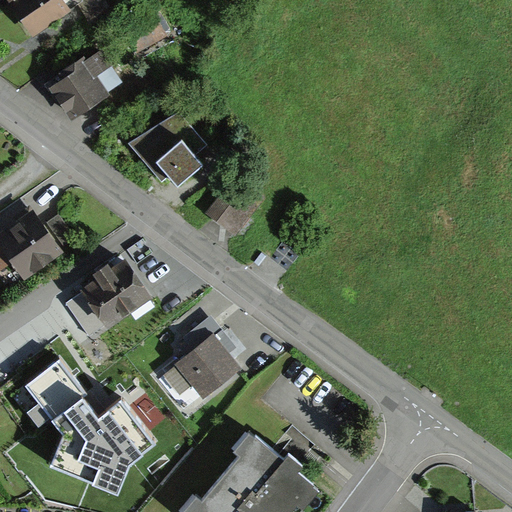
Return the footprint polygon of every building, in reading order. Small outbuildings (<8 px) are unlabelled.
[(6,0),(35,42),(73,16),(62,0),(6,0)] [(104,0),(83,0),(78,4),(93,27),(113,14),(104,0)] [(127,30),(140,53),(167,37),(154,15),(127,30)] [(86,58),(46,85),(73,125),(112,98),(100,80),(116,70),(104,52),(89,62),(86,58)] [(208,150),(180,116),(129,147),(163,187),(167,184),(177,196),(203,174),(194,162),(208,150)] [(223,193),(205,215),(234,239),(266,200),(244,183),(231,199),(223,193)] [(36,206),(0,230),(0,263),(14,255),(26,273),(64,247),(62,244),(46,220),(36,206)] [(46,220),(62,244),(75,235),(60,211),(46,220)] [(66,298),(90,334),(156,288),(140,265),(128,246),(114,255),(111,250),(94,262),(98,267),(82,278),(87,285),(66,298)] [(174,356),(203,391),(241,361),(231,349),(237,344),(211,312),(185,333),(192,342),(174,356)] [(62,434),(46,465),(121,492),(136,460),(147,468),(185,438),(140,381),(99,407),(63,354),(24,385),(62,434)] [(197,491),(180,511),(181,511),(286,511),(297,499),(303,504),(319,484),(297,467),(303,459),(289,448),(283,456),(248,427),(235,443),(241,448),(202,496),(197,491)]
